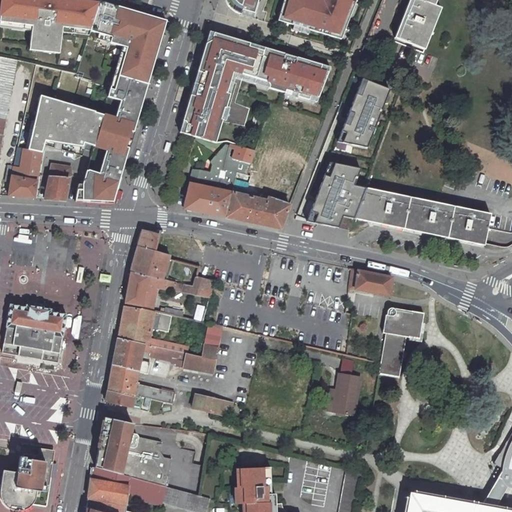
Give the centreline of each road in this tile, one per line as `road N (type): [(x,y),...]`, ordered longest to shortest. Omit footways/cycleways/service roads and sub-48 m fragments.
road 1 (secondary): [(478,299),(396,267),(129,215)]
road 2 (unclassified): [(68,511),(129,215)]
road 3 (tertiary): [(190,9),(129,215)]
road 4 (residential): [(329,54),(190,9)]
road 5 (secondary): [(129,215),(0,208)]
